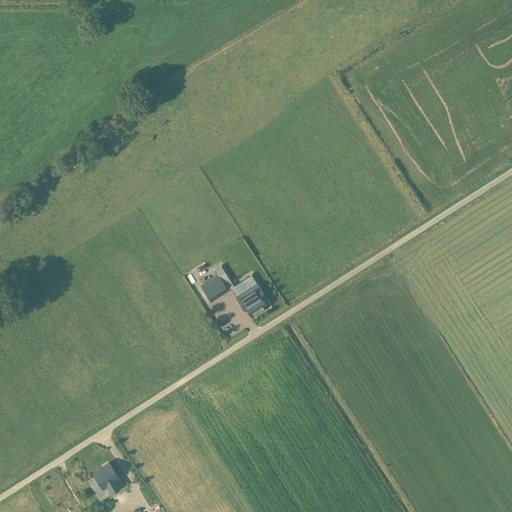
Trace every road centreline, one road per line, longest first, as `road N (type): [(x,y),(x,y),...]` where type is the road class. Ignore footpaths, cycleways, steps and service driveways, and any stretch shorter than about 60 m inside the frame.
road 1 (unclassified): [(0,500),(511,182)]
road 2 (track): [(0,219),(152,93),(308,0)]
